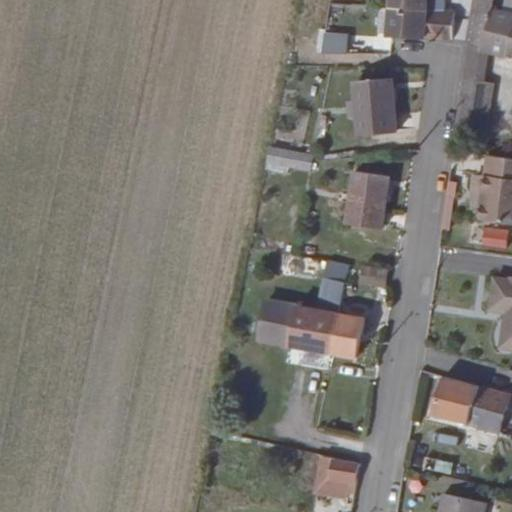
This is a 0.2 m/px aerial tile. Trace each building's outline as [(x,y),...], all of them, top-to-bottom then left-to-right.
[(390,0),(390,7),(440,9),(440,0),(390,0)] [(473,0),(472,11),(472,16),(491,19),(491,16),(493,0),(473,0)] [(500,18),(511,20),(511,5),(503,4),(500,18)] [(378,34),(389,35),(390,7),(379,7),(378,34)] [(389,35),(389,36),(426,36),(450,40),(453,10),(440,9),(390,7),(389,35)] [(511,20),(500,18),(491,16),(491,19),(472,16),(468,43),(467,52),(484,55),(511,60),(511,20)] [(322,51),(346,52),(347,32),(323,30),(322,51)] [(463,76),(482,78),(484,55),(467,52),(463,76)] [(482,78),(463,76),(462,85),(481,86),(482,78)] [(481,86),(462,85),(455,137),(482,140),(489,87),(481,86)] [(358,94),(362,147),(398,144),(395,91),(358,94)] [(266,166),(310,173),(313,153),(269,147),(266,166)] [(511,159),(489,156),(478,219),(511,224),(511,159)] [(445,181),(442,228),(452,229),(454,181),(445,181)] [(390,193),(355,187),(346,240),(383,245),(390,193)] [(483,248),(508,249),(508,227),(483,226),(483,248)] [(340,299),(349,264),(328,259),(318,293),(340,299)] [(497,351),(511,351),(511,274),(491,273),(488,311),(500,312),(497,351)] [(387,283),(363,280),(361,296),(385,299),(387,283)] [(297,319),(338,326),(341,310),(300,304),(297,319)] [(338,326),(297,319),(267,314),(261,347),(334,361),(340,327),(338,326)] [(367,331),(340,327),(334,361),(361,365),(367,331)] [(433,417),(469,428),(480,390),(444,379),(433,417)] [(480,390),(469,428),(500,435),(511,400),(480,390)] [(342,481),(345,464),(331,460),(327,478),(342,481)] [(483,511),(486,502),(444,493),(439,511),(483,511)]
